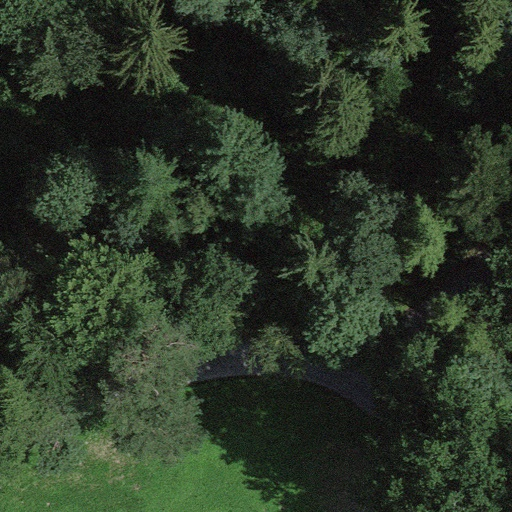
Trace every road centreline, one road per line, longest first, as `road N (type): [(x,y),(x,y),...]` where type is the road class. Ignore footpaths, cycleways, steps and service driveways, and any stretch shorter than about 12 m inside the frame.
road 1 (track): [(368,395),(314,366),(234,363),(162,374),(0,450)]
road 2 (track): [(368,395),(402,345),(511,237)]
road 3 (track): [(443,511),(368,395)]
